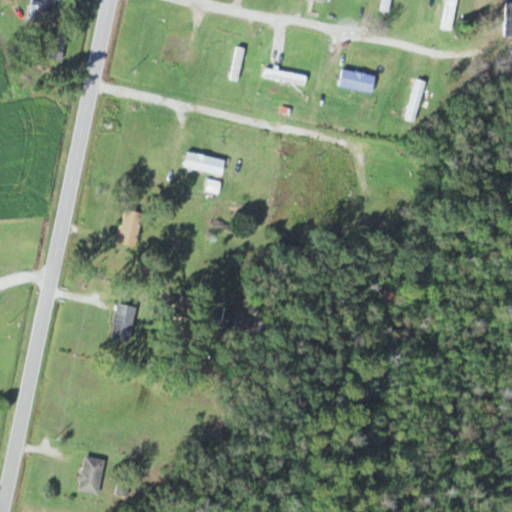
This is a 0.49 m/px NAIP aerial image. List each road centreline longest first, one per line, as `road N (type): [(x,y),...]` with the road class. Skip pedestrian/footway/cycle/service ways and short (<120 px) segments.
road 1 (secondary): [(0,505),(106,0)]
road 2 (residential): [(90,81),(382,148)]
road 3 (residential): [(194,0),(461,53)]
